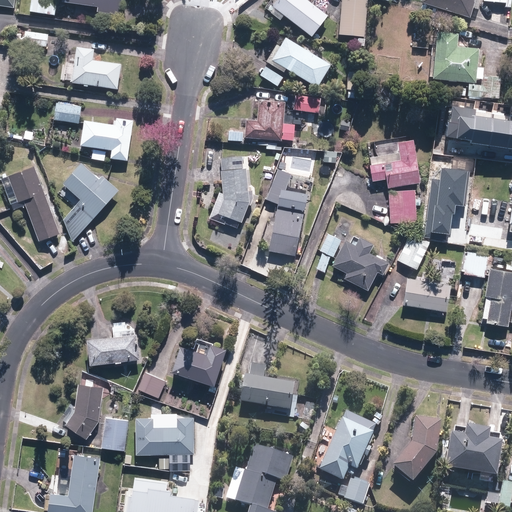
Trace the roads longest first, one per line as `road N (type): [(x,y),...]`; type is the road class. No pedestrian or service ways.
road 1 (residential): [(161,264),(390,359),(511,382)]
road 2 (residential): [(0,403),(13,347),(47,299),(87,274),(161,264)]
road 3 (residential): [(193,45),(161,264)]
